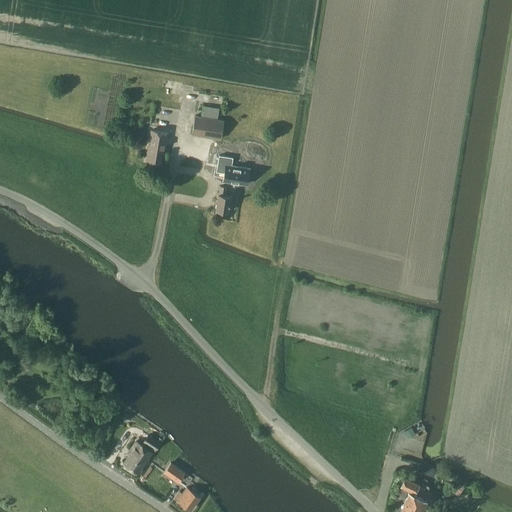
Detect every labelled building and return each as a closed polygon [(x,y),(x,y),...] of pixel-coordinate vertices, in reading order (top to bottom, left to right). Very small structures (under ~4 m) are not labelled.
[(201,115),(194,114),(192,133),(220,137),(223,119),(217,118),(218,107),(203,105),(201,115)] [(146,161),(163,163),(168,132),(151,129),(148,147),(148,153),(146,161)] [(219,155),(217,171),(224,172),(223,180),(247,184),(249,168),(231,165),(232,157),(219,155)] [(216,209),(229,211),(231,194),(226,194),(227,187),(220,186),(219,193),(218,193),(216,209)] [(411,427),(404,431),(408,437),(415,433),(411,427)] [(133,450),(125,462),(138,470),(144,462),(142,461),(144,458),(146,459),(151,450),(154,446),(155,448),(159,442),(148,434),(144,440),(145,441),(142,444),(136,440),(131,449),(133,450)] [(178,481),(185,472),(171,462),(164,471),(178,481)] [(420,464),(418,472),(434,476),(436,468),(420,464)] [(410,481),(406,489),(415,493),(419,485),(410,481)] [(459,482),(453,493),(459,495),(464,485),(459,482)] [(175,497),(190,508),(200,495),(195,492),(196,490),(193,487),(192,490),(187,486),(183,493),(179,490),(175,497)] [(421,511),(422,511),(424,511),(425,511),(427,508),(424,507),(427,501),(409,492),(401,509),(406,511),(421,511)]
